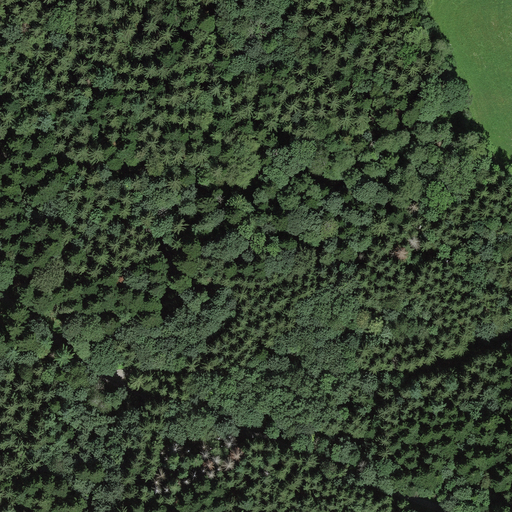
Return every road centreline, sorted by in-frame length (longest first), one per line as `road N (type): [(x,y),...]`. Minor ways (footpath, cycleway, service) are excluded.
road 1 (track): [(0,159),(195,169),(367,132),(447,126),(511,176)]
road 2 (track): [(0,365),(372,379),(420,373),(511,340)]
road 3 (track): [(447,511),(120,383),(0,289)]
